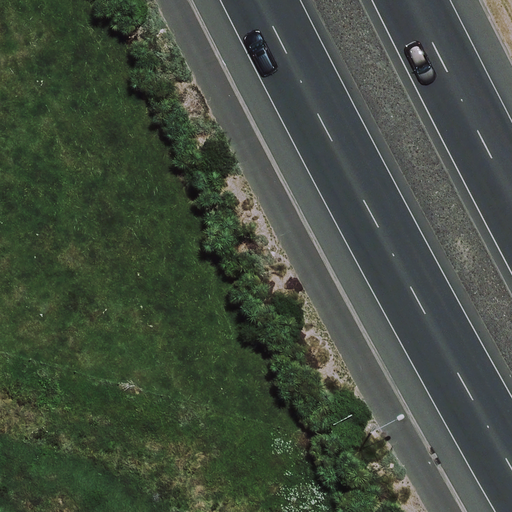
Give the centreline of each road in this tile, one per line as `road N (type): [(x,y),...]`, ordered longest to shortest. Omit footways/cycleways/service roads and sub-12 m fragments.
road 1 (trunk): [(511,468),(268,0)]
road 2 (trunk): [(413,0),(511,190)]
